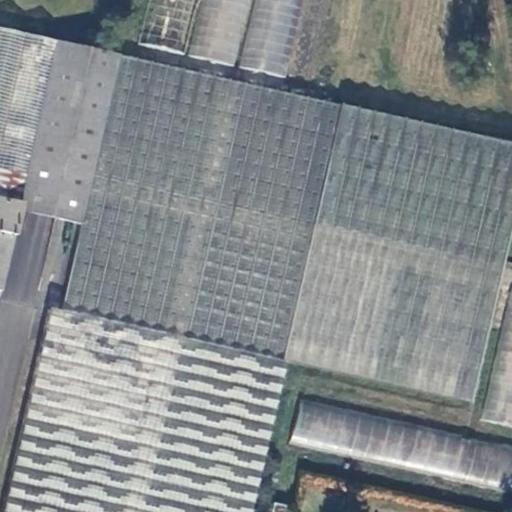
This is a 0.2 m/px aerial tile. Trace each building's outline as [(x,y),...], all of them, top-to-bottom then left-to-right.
[(152,0),(139,62),(292,96),(313,0),(152,0)] [(63,44),(0,30),(0,201),(22,207),(63,44)] [(21,215),(80,230),(121,58),(63,44),(22,207),(0,201),(0,294),(1,295),(21,215)] [(139,62),(121,58),(80,230),(60,314),(284,367),(471,410),(511,231),(511,149),(292,96),(139,62)] [(511,427),(511,291),(507,290),(483,422),(511,427)] [(60,314),(53,312),(51,318),(5,511),(250,511),(284,367),(60,314)] [(511,492),(511,447),(300,398),(290,441),(511,492)]
